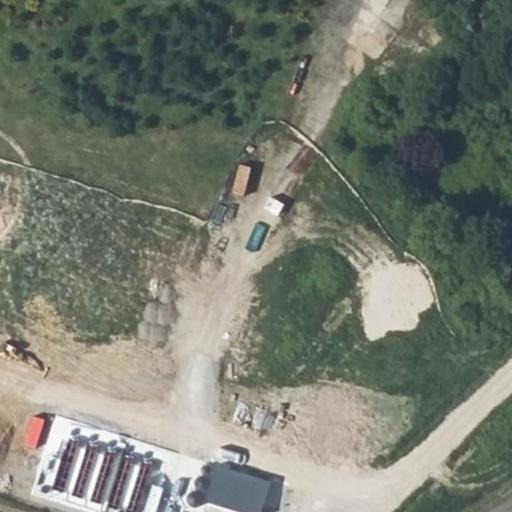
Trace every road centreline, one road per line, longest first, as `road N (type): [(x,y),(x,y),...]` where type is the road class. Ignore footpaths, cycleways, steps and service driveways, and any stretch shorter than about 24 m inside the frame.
road 1 (track): [(511,380),(389,493),(0,384)]
road 2 (track): [(200,440),(202,367),(229,255),(383,0)]
